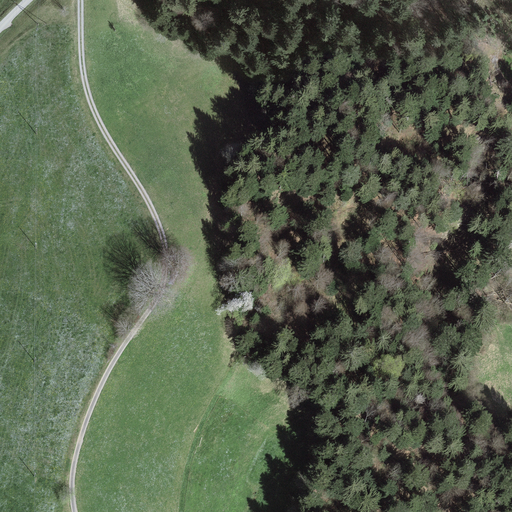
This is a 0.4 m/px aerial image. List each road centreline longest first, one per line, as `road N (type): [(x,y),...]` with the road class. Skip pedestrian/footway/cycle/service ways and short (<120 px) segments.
road 1 (track): [(80,0),(88,98),(147,200),(167,259),(163,285),(101,384),(80,437),(74,511)]
road 2 (track): [(179,511),(198,435),(233,365)]
